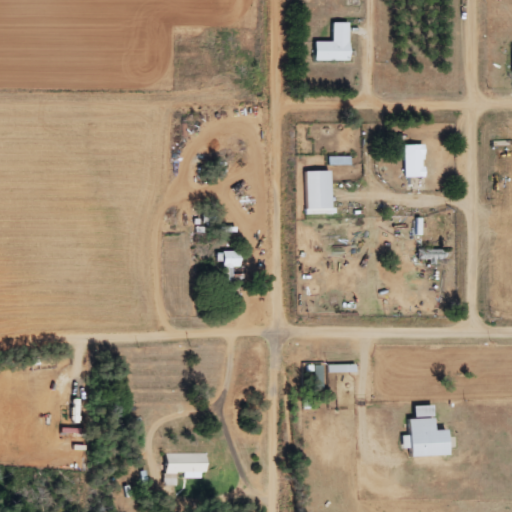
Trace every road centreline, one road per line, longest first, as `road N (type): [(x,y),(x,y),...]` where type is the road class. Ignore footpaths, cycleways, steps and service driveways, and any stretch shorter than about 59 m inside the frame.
road 1 (residential): [(511,331),(110,339),(0,351)]
road 2 (residential): [(285,333),(276,0)]
road 3 (residential): [(474,331),(478,0)]
road 4 (residential): [(511,108),(278,109)]
road 5 (residential): [(280,511),(285,333)]
